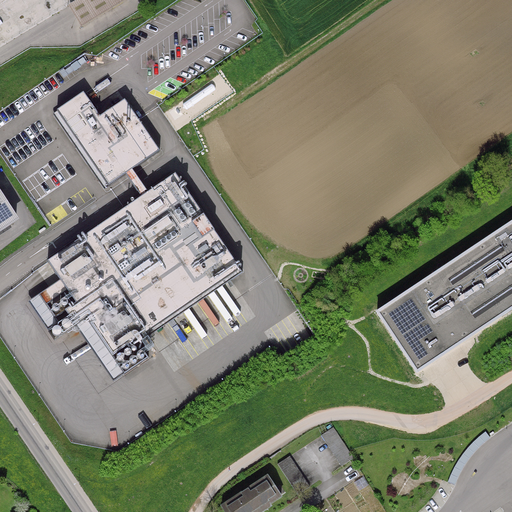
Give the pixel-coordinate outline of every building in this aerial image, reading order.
[(127,0),(82,0),(69,8),(82,30),(128,1),(127,0)] [(101,113),(84,89),(59,106),(110,181),(160,147),(125,97),(101,113)] [(242,267),(176,171),(50,258),(78,299),(67,307),(101,356),(115,375),(150,350),(141,336),(242,267)] [(0,231),(21,218),(0,186),(0,231)] [(511,306),(511,221),(380,309),(420,368),(511,306)] [(333,427),(321,435),(341,466),(353,458),(333,427)] [(290,456),(277,464),(298,494),(310,486),(290,456)] [(356,470),(347,476),(351,482),(358,478),(357,476),(359,474),(356,470)] [(269,473),(220,505),(225,511),(262,511),(273,505),(272,503),(283,496),(269,473)]
